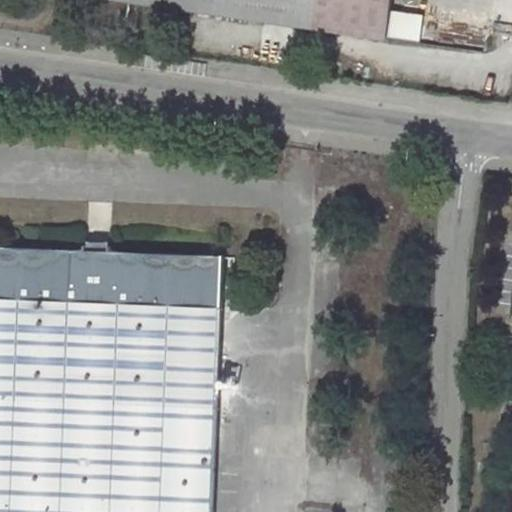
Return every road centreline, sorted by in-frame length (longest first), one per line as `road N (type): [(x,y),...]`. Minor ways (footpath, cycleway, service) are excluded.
road 1 (unclassified): [(0,65),(458,128)]
road 2 (residential): [(458,128),(440,511)]
